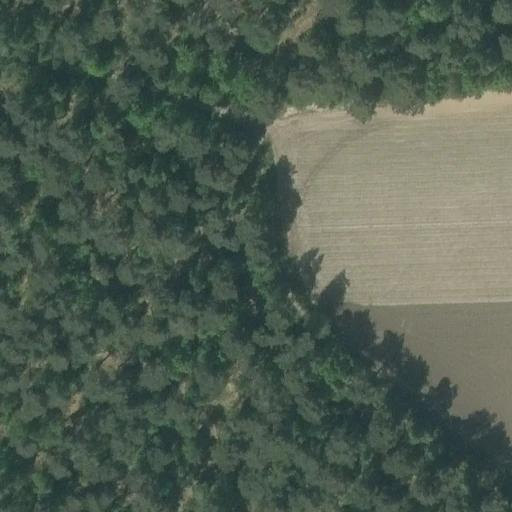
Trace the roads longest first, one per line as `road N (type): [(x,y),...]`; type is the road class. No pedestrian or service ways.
road 1 (track): [(282,291),(252,273),(229,282),(210,319),(179,396),(173,511)]
road 2 (track): [(511,482),(282,291)]
road 3 (track): [(0,45),(256,120)]
road 4 (track): [(256,120),(258,203),(282,291)]
